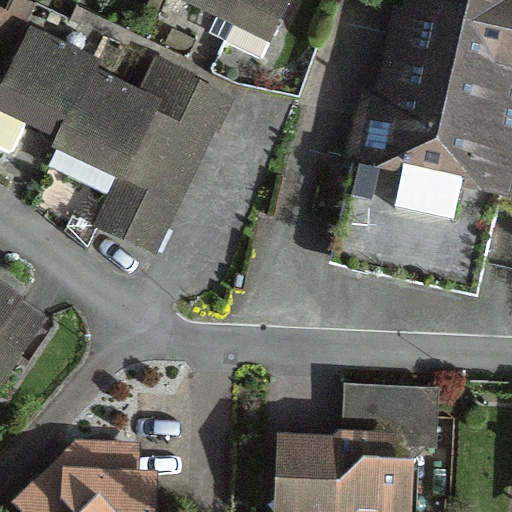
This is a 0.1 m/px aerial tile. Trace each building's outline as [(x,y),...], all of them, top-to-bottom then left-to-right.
[(187,0),(219,15),(210,34),(262,59),(289,3),(287,0),(187,0)] [(511,0),(427,0),(401,118),(364,110),(353,157),(332,250),(480,284),(501,191),(511,142),(511,0)] [(55,146),(57,147),(95,67),(30,36),(0,98),(0,147),(11,153),(26,121),(60,137),(55,146)] [(215,129),(229,100),(189,81),(191,76),(157,60),(144,87),(160,94),(155,105),(156,106),(122,178),(121,177),(112,197),(98,227),(151,252),(211,127),(215,129)] [(58,147),(48,168),(112,197),(121,177),(122,178),(156,106),(155,105),(139,98),(93,76),(97,68),(95,67),(57,147),(58,147)] [(14,305),(0,296),(0,365),(7,370),(38,324),(13,306),(14,305)] [(388,466),(389,445),(344,443),(341,443),(335,448),(283,446),(281,475),(273,482),(281,491),(279,511),(404,511),(407,467),(388,466)] [(62,480),(47,479),(20,506),(25,511),(149,511),(151,483),(131,483),(132,453),(134,453),(134,451),(77,448),(63,463),(62,480)]
